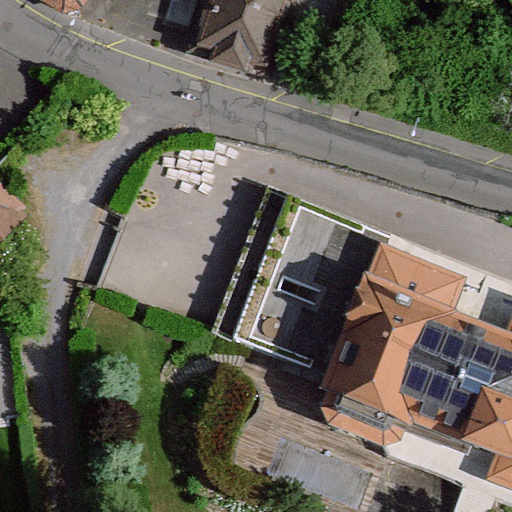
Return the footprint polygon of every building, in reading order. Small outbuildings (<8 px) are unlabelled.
[(54,0),(88,19),(98,0),(54,0)] [(307,0),(215,0),(193,54),(272,79),(307,0)] [(0,246),(2,248),(37,210),(0,176),(0,246)] [(316,353),(329,296),(287,286),(308,197),(263,187),(229,332),(316,353)] [(511,291),(376,245),(318,415),(511,481),(511,291)]
